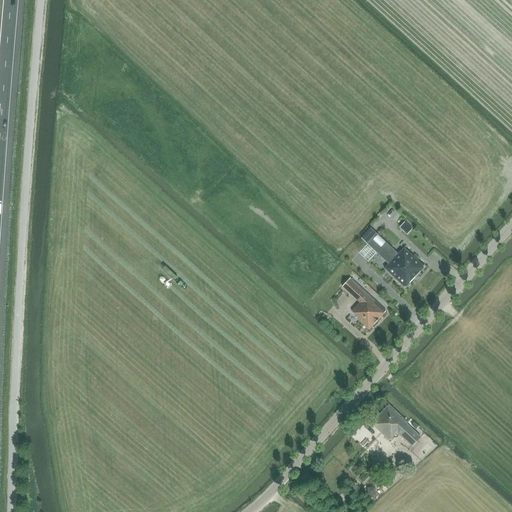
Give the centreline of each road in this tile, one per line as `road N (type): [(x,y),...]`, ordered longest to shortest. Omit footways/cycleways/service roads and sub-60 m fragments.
road 1 (unclassified): [(10,511),(37,0)]
road 2 (tertiary): [(249,511),(511,225)]
road 3 (motorway): [(0,144),(12,0)]
